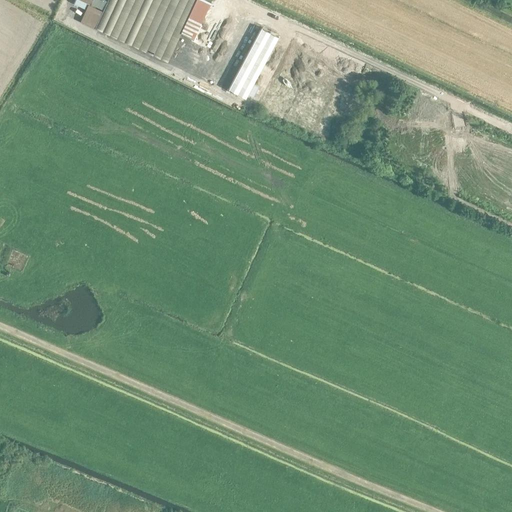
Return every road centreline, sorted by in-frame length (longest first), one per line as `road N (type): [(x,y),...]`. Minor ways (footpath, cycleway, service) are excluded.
road 1 (track): [(438,511),(0,327)]
road 2 (track): [(511,128),(278,17)]
